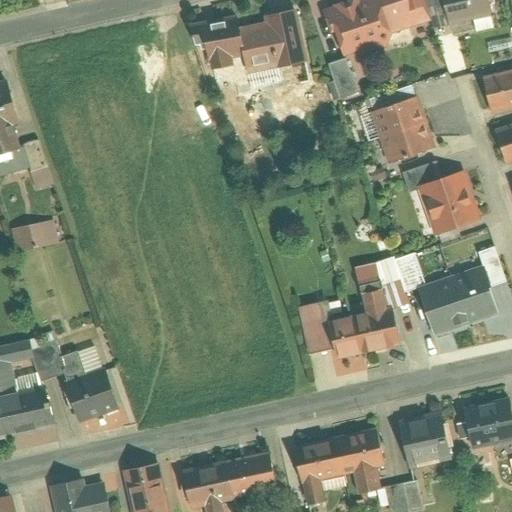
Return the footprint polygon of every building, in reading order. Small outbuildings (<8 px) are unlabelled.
[(351,0),(331,8),(347,53),(402,34),(389,0),(351,0)] [(389,0),(402,34),(440,20),(433,0),(389,0)] [(449,0),(455,24),(499,14),(496,0),(449,0)] [(312,60),(304,8),(271,13),(272,20),(250,23),(255,53),(257,68),(312,60)] [(255,53),(250,23),(249,11),(194,18),(199,57),(214,55),(216,68),(242,64),(240,55),(255,53)] [(337,100),(358,94),(347,57),(326,63),(337,100)] [(511,74),(485,80),(492,114),(511,109),(511,74)] [(15,79),(0,83),(0,153),(27,145),(21,126),(28,124),(15,79)] [(420,100),(374,115),(382,140),(428,125),(420,100)] [(428,125),(382,140),(390,165),(436,150),(428,125)] [(511,127),(498,132),(508,166),(511,165),(511,127)] [(469,173),(420,189),(436,237),(485,221),(469,173)] [(60,217),(16,225),(20,248),(64,240),(60,217)] [(485,270),(422,291),(437,336),(500,315),(485,270)] [(404,346),(396,308),(364,316),(373,353),(404,346)] [(373,353),(364,316),(332,323),(341,360),(373,353)] [(112,374),(71,389),(84,425),(125,410),(112,374)] [(44,388),(2,398),(10,436),(53,427),(44,388)] [(2,398),(0,398),(0,438),(10,436),(2,398)] [(511,400),(466,411),(475,452),(511,444),(511,400)] [(445,416),(403,425),(413,471),(455,461),(445,416)] [(380,432),(336,441),(343,476),(356,474),(360,495),(382,490),(378,469),(387,467),(380,432)] [(336,441),(298,449),(311,510),(329,506),(324,480),(343,476),(336,441)] [(273,455),(228,464),(237,503),(253,499),(255,511),(270,511),(267,496),(282,493),(273,455)] [(171,511),(161,464),(124,472),(133,511),(171,511)] [(228,464),(185,473),(193,511),(209,508),(209,511),(227,511),(226,505),(237,503),(228,464)] [(114,511),(108,478),(55,489),(59,511),(114,511)] [(16,511),(13,497),(0,499),(0,511),(16,511)]
